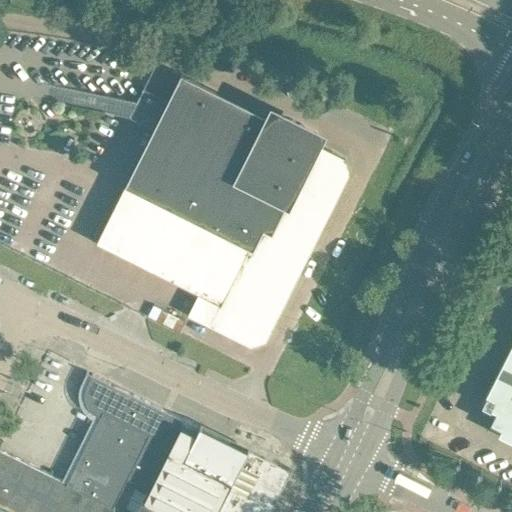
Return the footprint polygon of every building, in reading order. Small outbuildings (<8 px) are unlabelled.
[(149,86),(165,93),(178,65),(162,57),(149,86)] [(190,313),(251,344),(255,342),(266,339),(350,171),(345,157),(303,136),(303,137),(302,137),(297,134),(286,128),(285,127),(255,112),(184,76),(172,100),(158,129),(142,161),(151,166),(142,184),(128,177),(97,240),(200,291),(190,313)] [(511,342),(482,401),(496,408),(490,420),(502,426),(499,431),(511,437),(511,342)] [(127,477),(148,488),(183,418),(92,373),(87,385),(85,389),(85,393),(85,397),(88,405),(90,408),(93,411),(97,413),(101,415),(67,482),(0,448),(0,504),(15,511),(110,511),(114,505),(127,477)] [(183,417),(183,418),(148,488),(135,511),(270,511),(291,470),(183,417)]
